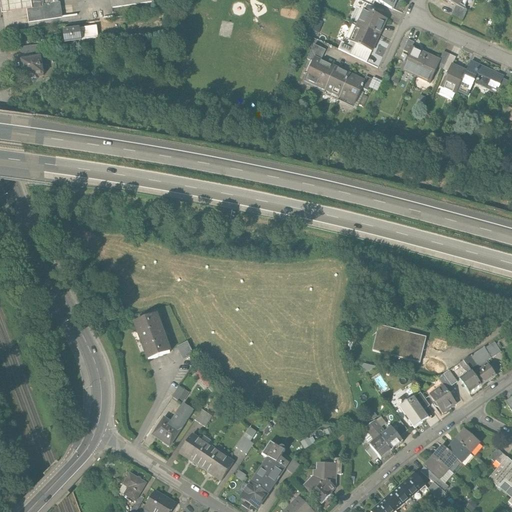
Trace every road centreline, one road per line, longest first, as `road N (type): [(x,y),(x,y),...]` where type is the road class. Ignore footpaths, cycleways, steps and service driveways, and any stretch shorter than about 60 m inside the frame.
road 1 (motorway): [(0,160),(223,194),(511,262)]
road 2 (motorway): [(511,235),(225,169),(0,134)]
road 3 (secondary): [(0,149),(33,240),(97,372),(94,433)]
road 4 (residential): [(472,408),(343,511)]
road 5 (residential): [(94,433),(224,511)]
